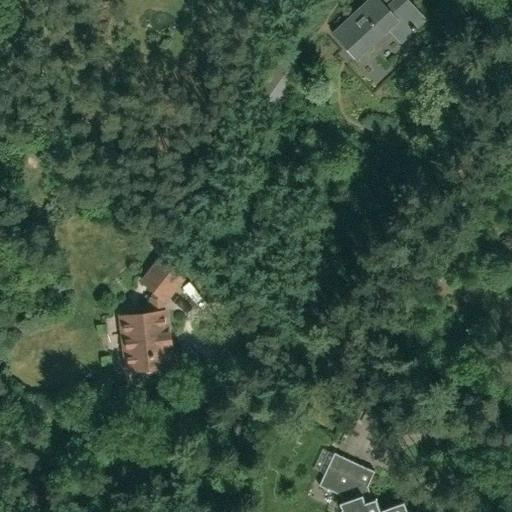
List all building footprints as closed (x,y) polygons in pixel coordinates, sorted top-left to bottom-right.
[(388,0),(370,0),(335,33),(357,56),(389,27),(401,40),(424,19),(405,0),(395,0),(391,4),(388,0)] [(284,54),(263,83),(282,97),(303,67),(284,54)] [(25,155),(48,167),(60,145),(37,133),(25,155)] [(140,281),(154,292),(164,300),(166,302),(185,279),(159,258),(140,281)] [(164,300),(154,292),(150,297),(152,313),(121,317),(128,370),(171,365),(165,311),(164,311),(163,302),(164,300)] [(340,495),(343,502),(340,503),(342,511),(406,511),(403,503),(379,511),(375,500),(372,501),(367,486),(374,472),(334,453),(319,485),(340,495)]
